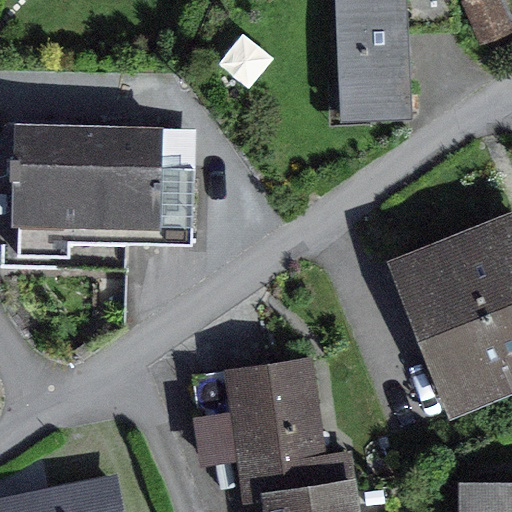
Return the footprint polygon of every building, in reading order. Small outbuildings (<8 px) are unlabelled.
[(336,0),(342,120),(412,117),(407,0),(336,0)] [(511,24),(501,0),(465,0),(462,2),(482,49),(511,36),(511,24)] [(193,131),(15,126),(12,226),(19,229),(19,257),(69,259),(70,242),(190,245),(193,131)] [(511,213),(388,262),(451,421),(511,397),(511,213)] [(328,452),(313,356),(222,370),(229,416),(197,420),(204,466),(238,461),(244,504),(263,502),(264,511),(365,511),(356,448),(328,452)] [(124,511),(118,477),(0,499),(0,511),(124,511)] [(511,511),(511,482),(460,483),(460,511),(511,511)]
